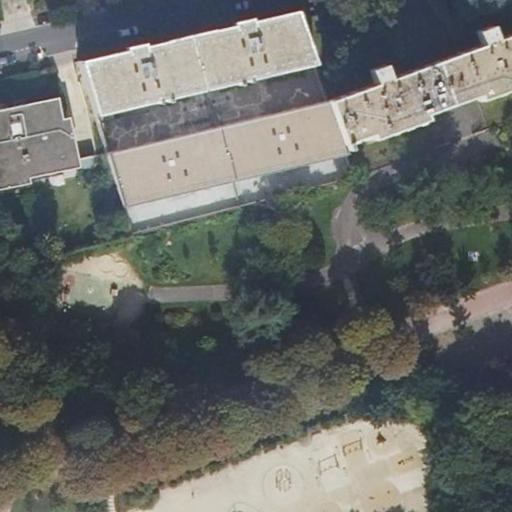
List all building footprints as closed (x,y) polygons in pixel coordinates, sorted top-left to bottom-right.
[(314,66),(294,13),(238,25),(209,32),(209,31),(164,42),(163,43),(115,54),(80,63),(96,116),(144,106),(143,104),(154,101),(155,103),(165,100),(166,104),(170,103),(169,99),(236,84),(236,87),(241,86),(240,83),(250,81),(250,79),(261,76),(262,78),(314,66)] [(502,39),(497,25),(483,30),(488,44),(502,39)] [(328,102),(345,150),(354,147),(352,142),(376,133),(378,139),(432,120),(430,114),(448,108),(483,95),(485,100),(511,90),(511,35),(502,39),(488,44),(433,64),(393,78),(380,82),(328,101),(328,102)] [(389,64),(376,69),(380,82),(393,78),(389,64)] [(0,185),(29,180),(27,174),(77,164),(69,121),(62,122),(57,101),(22,108),(11,111),(4,112),(0,112),(0,185)] [(10,107),(11,111),(22,108),(21,102),(12,103),(10,107)] [(345,150),(328,102),(280,114),(281,120),(270,123),(268,117),(169,140),(170,147),(158,149),(157,143),(107,155),(124,208),(347,156),(345,150)] [(29,180),(29,184),(72,175),(72,172),(79,170),(77,164),(27,174),(29,180)] [(0,185),(0,195),(30,189),(29,184),(29,180),(0,185)]
